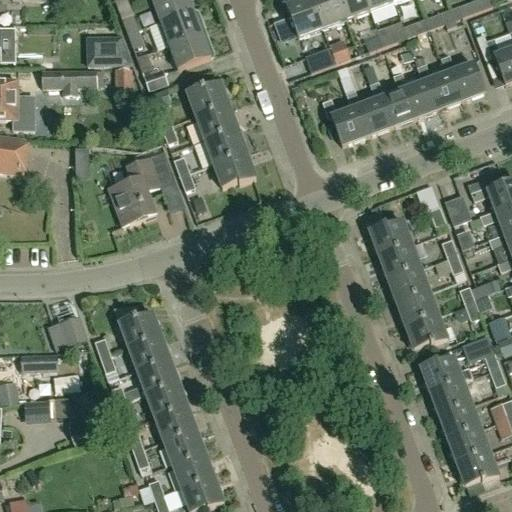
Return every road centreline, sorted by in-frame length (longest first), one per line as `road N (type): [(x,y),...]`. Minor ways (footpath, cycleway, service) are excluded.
road 1 (residential): [(423,511),(423,491),(318,205)]
road 2 (residential): [(269,511),(174,258)]
road 3 (residential): [(318,205),(238,0)]
road 4 (residential): [(318,205),(511,131)]
road 5 (residential): [(0,286),(96,279),(174,258)]
road 6 (residential): [(174,258),(318,205)]
